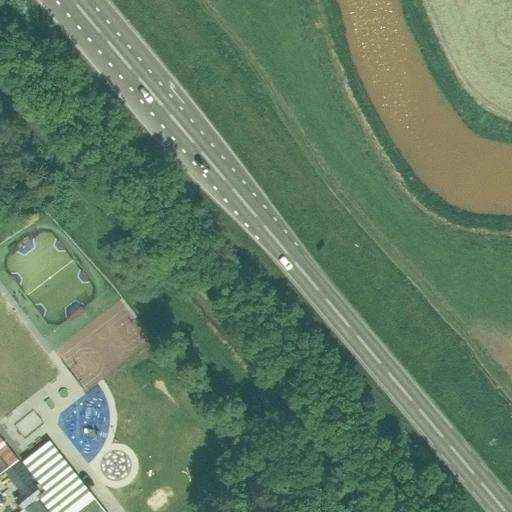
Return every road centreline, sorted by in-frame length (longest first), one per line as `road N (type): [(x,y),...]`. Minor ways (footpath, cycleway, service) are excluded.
road 1 (primary): [(505,511),(73,0)]
road 2 (track): [(511,391),(196,0)]
